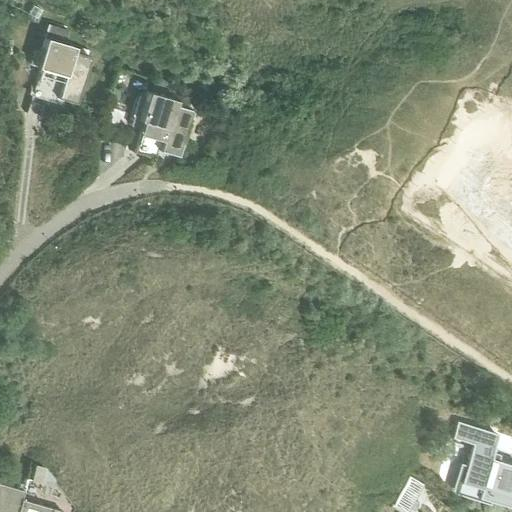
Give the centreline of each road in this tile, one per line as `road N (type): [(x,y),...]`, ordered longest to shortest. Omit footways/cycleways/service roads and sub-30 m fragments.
road 1 (residential): [(174,186),(117,193),(63,213),(0,278)]
road 2 (unknown): [(14,259),(27,89)]
